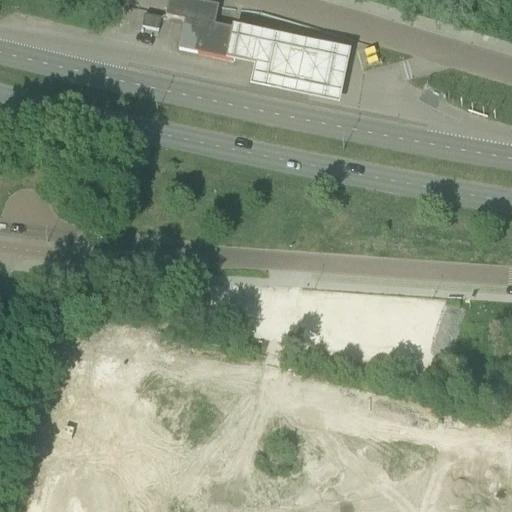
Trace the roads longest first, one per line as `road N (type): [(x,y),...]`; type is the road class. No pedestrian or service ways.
road 1 (primary): [(511,161),(248,113),(0,54)]
road 2 (primary): [(0,99),(511,204)]
road 3 (unclassified): [(0,226),(160,255),(511,282)]
road 4 (unclassified): [(511,70),(273,0)]
